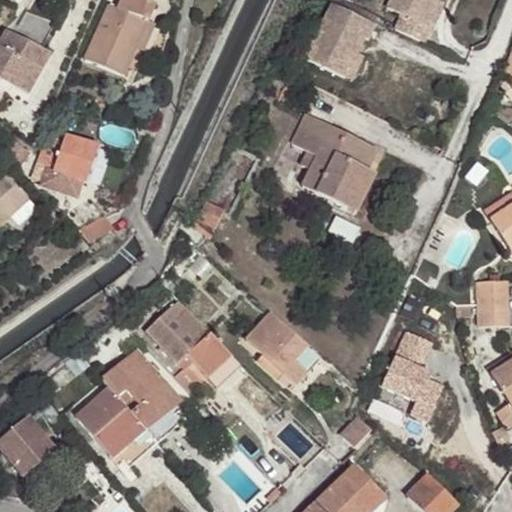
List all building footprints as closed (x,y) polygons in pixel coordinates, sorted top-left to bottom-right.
[(109,6),(84,61),(123,78),(137,48),(148,24),(155,8),(141,3),(142,0),(122,0),(118,10),(109,6)] [(438,0),(393,0),(388,10),(403,17),(397,31),(426,45),(433,30),(426,27),(438,2),(438,0)] [(445,5),(438,2),(426,27),(433,30),(445,5)] [(377,27),(333,6),(306,60),(346,81),(366,41),(369,42),(377,27)] [(43,53),(58,26),(26,13),(13,36),(6,32),(0,43),(0,94),(7,98),(12,90),(28,98),(50,57),(43,53)] [(168,32),(148,24),(137,48),(145,52),(146,48),(161,54),(168,32)] [(503,74),(509,82),(511,79),(511,68),(506,66),(503,74)] [(511,102),(511,101),(511,87),(509,82),(501,87),(511,102)] [(307,116),(292,145),(307,154),(317,158),(310,171),(302,188),(347,211),(367,172),(356,167),(366,147),(307,116)] [(86,186),(99,149),(65,138),(64,142),(46,136),(32,177),(35,182),(42,184),(41,186),(76,199),(81,185),(86,186)] [(8,151),(21,160),(28,150),(15,141),(8,151)] [(366,147),(356,167),(367,172),(377,153),(366,147)] [(301,167),(310,171),(317,158),(307,154),(301,167)] [(17,225),(35,208),(2,172),(0,173),(0,225),(10,217),(17,225)] [(367,172),(347,211),(357,216),(376,177),(367,172)] [(511,195),(484,213),(490,222),(511,208),(511,195)] [(89,245),(113,230),(92,202),(64,219),(89,245)] [(205,204),(197,220),(216,229),(224,213),(205,204)] [(511,208),(490,222),(509,252),(511,250),(511,208)] [(508,283),(478,284),(478,299),(508,298),(508,283)] [(174,295),(140,327),(145,333),(180,301),(174,295)] [(508,298),(478,299),(478,306),(478,314),(508,313),(508,298)] [(180,301),(145,333),(177,367),(187,358),(193,365),(203,376),(207,380),(232,358),(211,335),(180,301)] [(508,313),(478,314),(479,329),(493,329),(509,328),(508,313)] [(270,314),(245,341),(262,357),(284,377),(296,388),(321,360),(270,314)] [(114,327),(95,342),(107,356),(125,341),(114,327)] [(136,353),(103,381),(109,389),(147,432),(180,403),(136,353)] [(79,354),(66,364),(76,377),(90,366),(79,354)] [(491,377),(509,405),(511,409),(511,356),(511,355),(504,360),(510,369),(505,372),(503,369),(491,377)] [(262,357),(256,364),(278,383),(284,377),(262,357)] [(187,358),(177,367),(183,374),(176,381),(186,392),(203,376),(193,365),(187,358)] [(232,358),(207,380),(216,390),(241,368),(232,358)] [(504,360),(500,363),(503,369),(505,372),(510,369),(504,360)] [(109,389),(75,418),(113,462),(147,432),(109,389)] [(42,396),(35,402),(43,413),(54,429),(62,422),(42,396)] [(35,402),(0,431),(0,452),(23,481),(38,469),(57,453),(32,422),(43,413),(35,402)] [(180,403),(147,432),(157,445),(191,416),(180,403)] [(511,409),(509,405),(495,414),(503,425),(505,427),(507,428),(509,429),(511,429),(511,409)] [(357,419),(340,436),(354,451),(371,433),(357,419)] [(502,429),(492,434),(501,454),(511,449),(507,442),(508,441),(502,429)] [(147,432),(113,462),(123,474),(157,445),(147,432)] [(65,463),(57,453),(38,469),(46,478),(65,463)] [(354,468),(317,503),(325,511),(374,511),(386,501),(354,468)] [(428,477),(407,498),(420,511),(453,511),(458,507),(428,477)] [(325,511),(317,503),(308,511),(325,511)]
